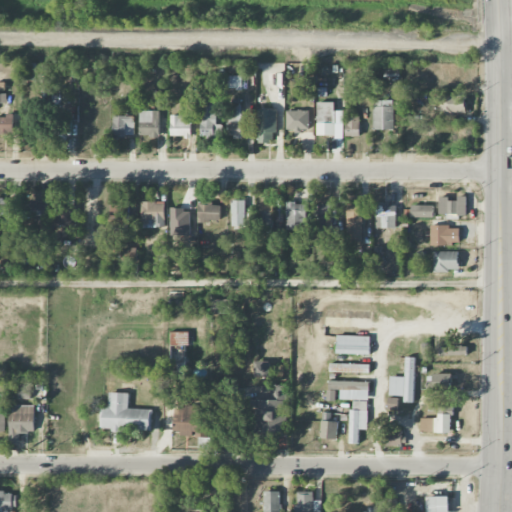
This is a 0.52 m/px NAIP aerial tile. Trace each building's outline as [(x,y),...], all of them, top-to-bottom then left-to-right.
[(227,77),(227,90),(248,89),(248,76),(227,77)] [(465,115),(465,97),(440,96),(439,114),(465,115)] [(373,130),(394,130),(393,100),(373,101),(373,130)] [(335,102),(316,102),(317,136),(335,135),(335,102)] [(200,103),(214,103),(215,116),(216,116),(216,126),(214,126),(214,135),(201,136),(200,103)] [(227,106),(241,106),(241,138),(233,138),(233,134),(227,134),(227,106)] [(255,109),(277,108),(277,134),(272,134),(272,141),(270,141),(270,143),(259,144),(258,140),(256,140),(255,109)] [(139,111),(159,111),(159,138),(150,138),(150,136),(139,136),(139,111)] [(287,113),(308,113),(308,130),(301,130),(301,134),(295,134),(295,130),(287,130),(287,113)] [(0,116),(0,133),(11,134),(11,117),(0,116)] [(170,116),(190,116),(191,139),(184,139),(184,136),(170,136),(170,116)] [(24,140),(36,140),(36,131),(39,131),(39,117),(23,117),(24,140)] [(112,117),(133,117),(133,135),(112,135),(112,117)] [(359,117),(345,117),(345,137),(359,137),(359,117)] [(439,199),(439,214),(447,214),(447,218),(466,218),(465,196),(457,197),(457,199),(439,199)] [(0,224),(10,224),(10,199),(0,199),(0,224)] [(110,201),(128,201),(129,221),(111,221),(110,201)] [(231,201),(244,201),(245,226),(231,226),(231,201)] [(141,202),(164,202),(165,227),(157,227),(157,224),(153,224),(153,221),(149,221),(149,226),(141,226),(141,202)] [(198,223),(208,223),(208,221),(220,221),(220,205),(213,205),(213,202),(198,202),(198,223)] [(259,227),(273,227),(274,205),(267,205),(267,202),(260,202),(259,227)] [(23,223),(42,223),(42,215),(49,215),(50,204),(23,203),(23,223)] [(53,226),(76,226),(76,208),(65,208),(65,203),(53,203),(53,226)] [(306,203),(287,203),(286,230),(306,230),(306,203)] [(319,204),(318,235),(333,235),(334,204),(319,204)] [(396,216),(396,204),(375,204),(376,229),(389,228),(388,216),(396,216)] [(346,241),(360,242),(361,205),(347,205),(346,241)] [(411,218),(433,218),(433,206),(411,206),(411,218)] [(459,229),(450,229),(450,226),(431,226),(431,245),(459,245),(459,229)] [(434,272),(459,271),(458,251),(434,252),(434,272)] [(212,299),(213,315),(233,314),(232,298),(212,299)] [(372,310),(325,309),(324,328),(371,330),(372,310)] [(229,352),(244,351),(243,330),(229,331),(229,352)] [(189,333),(170,332),(170,345),(189,345),(189,333)] [(370,355),(371,337),(337,336),(336,354),(370,355)] [(467,355),(466,346),(440,348),(440,357),(467,355)] [(413,403),(415,358),(405,357),(405,378),(389,377),(389,396),(404,396),(404,403),(413,403)] [(370,365),(330,364),(329,373),(370,374),(370,365)] [(433,391),(451,390),(451,374),(433,374),(433,391)] [(369,401),(369,382),(328,381),(327,402),(335,402),(336,391),(340,391),(340,400),(369,401)] [(151,432),(152,410),(128,409),(129,393),(109,393),(108,408),(101,408),(100,429),(111,429),(111,431),(151,432)] [(387,409),(394,409),(395,398),(388,398),(387,409)] [(367,430),(368,402),(351,401),(350,444),(359,444),(359,430),(367,430)] [(10,446),(20,446),(20,433),(35,432),(34,406),(9,407),(10,446)] [(208,437),(209,408),(174,407),(173,435),(208,437)] [(421,419),(420,433),(451,433),(451,407),(437,407),(437,419),(421,419)] [(338,440),(338,422),(321,422),(321,440),(338,440)] [(386,446),(404,445),(403,430),(386,431),(386,446)] [(0,492),(0,509),(15,511),(16,493),(0,492)] [(261,511),(279,511),(279,492),(261,492),(261,511)] [(314,493),(297,492),(296,511),(319,511),(319,501),(314,501),(314,493)] [(448,511),(448,497),(426,497),(426,511),(448,511)]
